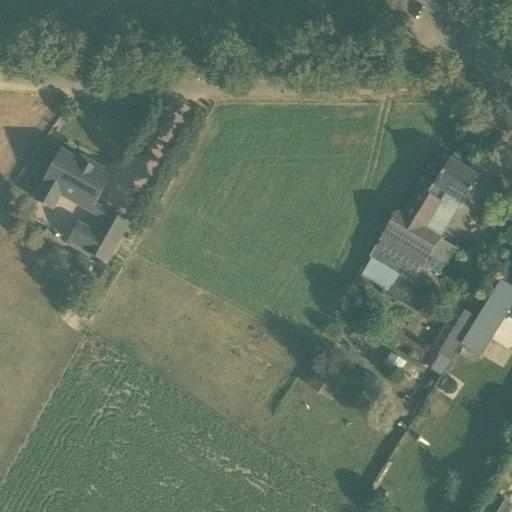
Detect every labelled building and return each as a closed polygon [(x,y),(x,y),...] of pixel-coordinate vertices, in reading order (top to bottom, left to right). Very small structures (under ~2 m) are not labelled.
[(91,167),(61,150),(42,183),(43,184),(35,198),(54,210),(62,196),(91,213),(97,203),(110,178),(106,175),(104,171),(96,165),(91,167)] [(480,177),(450,159),(444,169),(435,164),(426,179),(424,178),(403,213),(398,210),(370,257),(401,276),(413,284),(424,265),(440,275),(456,248),(441,239),(442,238),(427,228),(447,194),(463,204),(480,177)] [(103,220),(108,210),(97,203),(91,213),(103,220)] [(106,262),(129,221),(108,210),(103,220),(96,232),(78,222),(68,239),(86,249),(85,250),(106,262)] [(511,261),(485,305),(476,318),(462,344),(480,355),(511,304),(511,261)] [(401,277),(391,295),(405,304),(416,286),(401,277)] [(460,343),(476,318),(470,314),(457,306),(431,349),(449,360),(460,343)] [(391,352),(384,363),(399,373),(405,361),(391,352)] [(315,362),(302,383),(326,398),(339,378),(315,362)]
